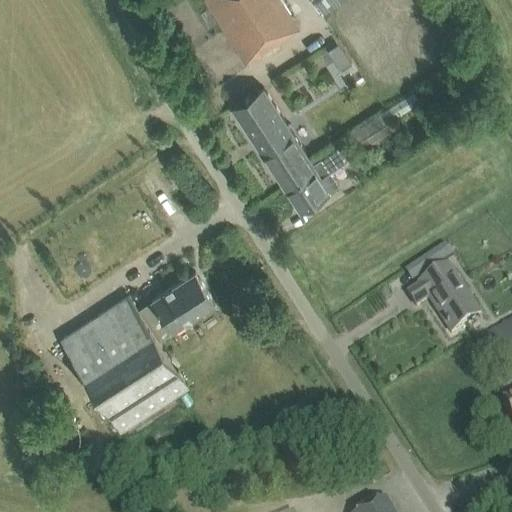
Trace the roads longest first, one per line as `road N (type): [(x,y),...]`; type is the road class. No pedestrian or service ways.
road 1 (residential): [(179,108),(434,511)]
road 2 (track): [(179,108),(114,0)]
